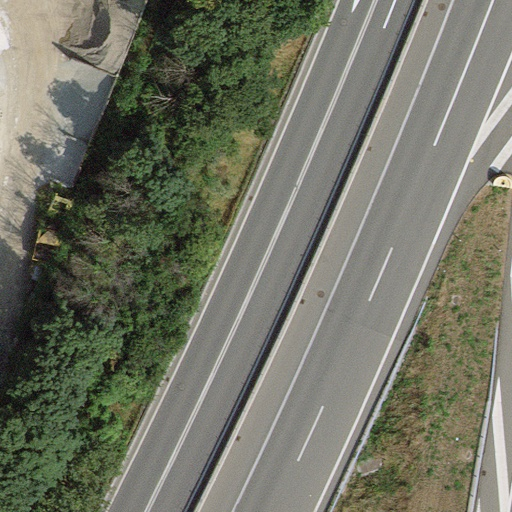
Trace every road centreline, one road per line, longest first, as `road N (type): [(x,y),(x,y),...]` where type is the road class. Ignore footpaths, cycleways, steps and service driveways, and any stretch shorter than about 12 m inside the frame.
road 1 (secondary): [(372,0),(144,511)]
road 2 (trunk): [(485,0),(372,292),(271,511)]
